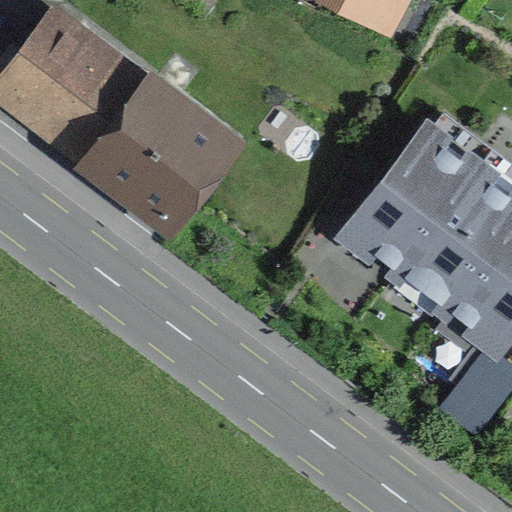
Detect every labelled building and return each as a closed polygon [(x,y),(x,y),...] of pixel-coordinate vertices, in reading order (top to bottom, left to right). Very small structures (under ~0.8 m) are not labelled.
[(150,55),(145,62),(61,0),(48,0),(0,64),(0,96),(77,153),(73,159),(171,232),(248,128),(150,55)] [(408,0),(328,0),(391,33),(408,0)] [(332,232),(388,273),(487,141),(442,107),(437,114),(427,107),(332,232)] [(388,273),(443,314),(511,222),(511,159),(487,141),(388,273)] [(511,337),(511,222),(443,314),(486,347),(498,356),(511,337)] [(511,366),(498,356),(486,347),(447,399),(480,424),(511,381),(511,366)]
